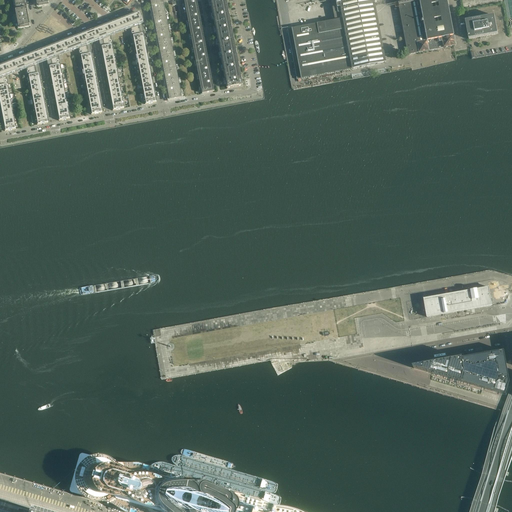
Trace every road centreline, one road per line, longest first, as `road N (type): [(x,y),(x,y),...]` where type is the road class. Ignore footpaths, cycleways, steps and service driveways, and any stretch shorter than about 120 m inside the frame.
road 1 (residential): [(163,106),(252,90),(237,0)]
road 2 (residential): [(0,137),(163,106)]
road 3 (unclassified): [(374,338),(502,318),(511,328)]
road 4 (residential): [(19,50),(143,3)]
